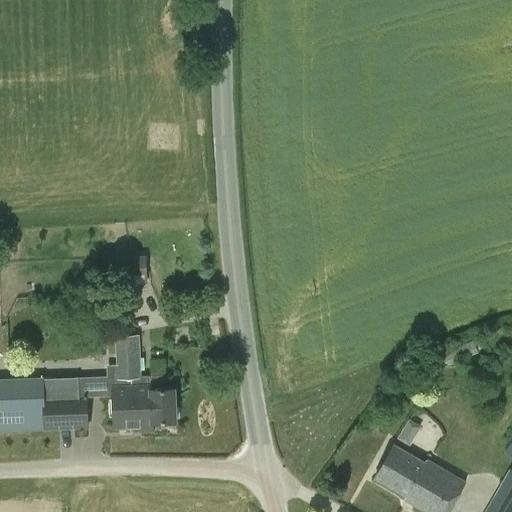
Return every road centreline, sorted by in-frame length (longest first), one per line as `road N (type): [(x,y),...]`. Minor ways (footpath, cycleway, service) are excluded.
road 1 (tertiary): [(262,469),(221,88),(224,0)]
road 2 (unclassified): [(0,472),(262,469)]
